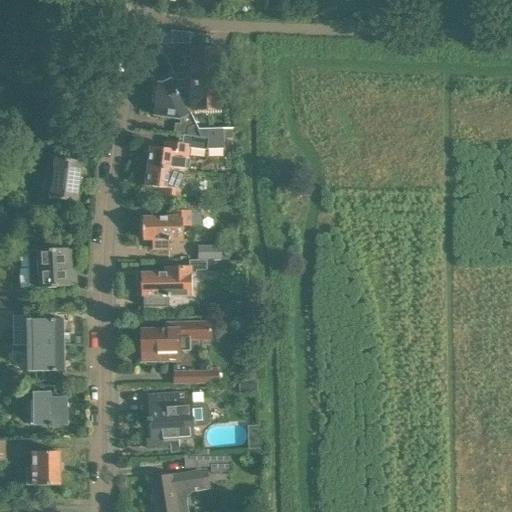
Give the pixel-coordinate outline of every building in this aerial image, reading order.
[(171,44),(190,43),(190,32),(171,31),(171,44)] [(218,50),(191,51),(192,109),(220,109),(218,50)] [(47,61),(34,53),(28,63),(42,71),(47,61)] [(158,83),(153,115),(179,119),(180,121),(180,124),(175,124),(174,134),(183,135),(202,138),(198,128),(190,113),(188,114),(171,80),(162,84),(158,83)] [(223,128),(224,141),(232,141),(231,127),(223,128)] [(150,147),(148,166),(186,171),(189,148),(207,150),(208,147),(224,146),(224,141),(223,128),(198,128),(202,138),(183,135),(182,144),(166,142),(165,149),(150,147)] [(54,160),(50,199),(77,202),(81,163),(54,160)] [(196,173),(186,171),(148,166),(145,186),(160,188),(159,195),(182,198),(183,195),(193,196),(196,173)] [(168,241),(183,241),(183,226),(201,226),(200,211),(171,211),(171,217),(142,218),(143,240),(152,240),(152,250),(168,250),(168,241)] [(199,245),(199,259),(222,258),(222,244),(199,245)] [(67,249),(28,251),(30,289),(69,287),(68,270),(75,270),(74,250),(67,250),(67,249)] [(189,260),(189,267),(170,267),(170,273),(142,274),(142,296),(144,296),(144,307),(167,306),(167,297),(192,296),(191,273),(196,273),(196,271),(206,271),(206,260),(189,260)] [(208,260),(207,271),(220,271),(221,260),(208,260)] [(0,295),(0,309),(15,309),(14,295),(0,295)] [(31,316),(12,316),(13,347),(26,347),(64,346),(64,320),(58,320),(52,320),(31,321),(31,316)] [(178,328),(141,329),(141,352),(142,352),(142,362),(181,361),(180,351),(190,351),(190,339),(211,338),(211,322),(178,322),(178,328)] [(65,371),(64,346),(26,347),(26,356),(34,356),(34,371),(65,371)] [(7,366),(7,376),(18,376),(18,366),(7,366)] [(173,372),(174,384),(218,383),(218,370),(173,372)] [(256,385),(238,385),(238,395),(256,395),(256,385)] [(50,393),(35,393),(35,425),(65,424),(65,398),(50,398),(50,393)] [(150,417),(147,417),(147,422),(150,422),(152,439),(148,439),(148,449),(169,448),(170,458),(180,457),(178,439),(193,438),(192,426),(205,425),(207,422),(208,414),(206,405),(203,403),(190,404),(189,393),(149,396),(150,417)] [(25,469),(26,486),(60,485),(59,452),(33,452),(33,469),(25,469)] [(209,467),(209,473),(230,472),(229,456),(210,458),(210,454),(184,456),(185,469),(209,467)] [(150,478),(155,511),(188,511),(184,489),(194,488),(194,491),(204,490),(202,475),(193,476),(192,472),(172,475),(150,478)]
